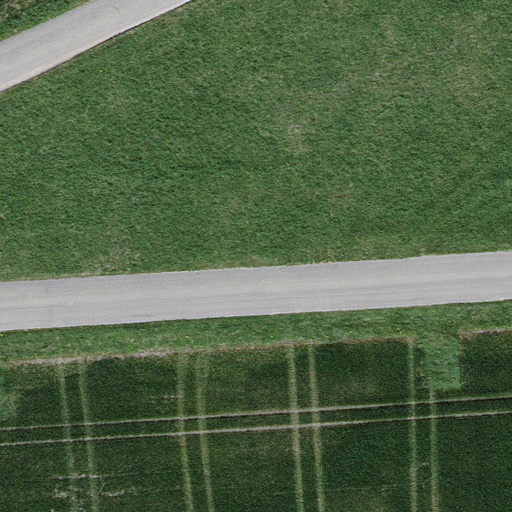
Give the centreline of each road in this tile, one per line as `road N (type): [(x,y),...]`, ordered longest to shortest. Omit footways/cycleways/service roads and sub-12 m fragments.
road 1 (unclassified): [(511,273),(0,303)]
road 2 (unclassified): [(0,68),(140,0)]
